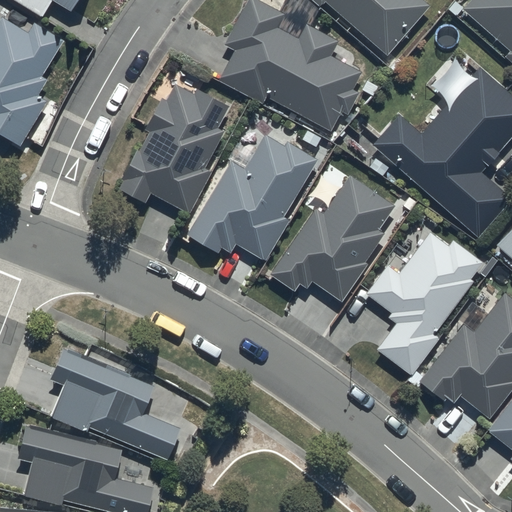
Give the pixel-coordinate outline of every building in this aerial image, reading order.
[(11,0),(42,18),(52,2),(69,12),(76,0),(11,0)] [(283,15),(255,0),(246,0),(223,45),(235,52),(220,79),(262,102),(264,97),(329,132),(340,112),(345,115),(357,93),(351,90),(360,73),(328,56),(336,42),(305,25),(297,40),(276,28),(283,15)] [(312,0),(319,6),(322,3),(386,58),(430,7),(421,0),(312,0)] [(511,0),(471,0),(464,8),(457,1),(447,12),(455,19),(462,11),(508,52),(504,57),(511,63),(511,0)] [(0,134),(21,147),(47,103),(37,97),(47,80),(41,77),(62,41),(33,23),(26,33),(0,17),(0,134)] [(399,115),(372,145),(477,239),(510,202),(480,174),(511,138),(511,95),(482,68),(422,136),(399,115)] [(228,108),(198,91),(196,90),(193,96),(173,85),(164,102),(161,100),(144,130),(150,134),(139,153),(136,151),(120,180),(122,181),(118,189),(143,203),(149,193),(185,213),(208,172),(204,169),(224,133),(217,129),(228,108)] [(244,169),(231,162),(186,238),(217,256),(221,249),(229,254),(234,245),(263,263),(288,221),(282,218),(316,159),(289,142),(286,146),(265,134),(244,169)] [(394,207),(349,176),(323,215),(314,209),(268,276),(291,292),(297,284),(306,290),(312,282),(341,302),(366,265),(364,264),(384,235),(378,231),(394,207)] [(511,262),(511,225),(494,247),(511,262)] [(447,246),(427,232),(398,275),(386,266),(366,295),(390,312),(385,318),(394,324),(375,351),(410,376),(436,339),(434,338),(472,284),(468,282),(481,264),(451,242),(447,246)] [(511,298),(504,293),(473,332),(464,326),(417,386),(441,405),(445,400),(452,405),(458,398),(488,421),(511,386),(511,298)] [(152,386),(62,349),(49,380),(63,386),(50,418),(86,433),(88,429),(165,461),(178,430),(140,414),(152,386)] [(511,399),(487,433),(511,451),(511,453),(507,460),(511,463),(511,399)] [(121,452),(25,425),(16,460),(30,463),(21,495),(61,506),(62,500),(104,511),(146,511),(152,490),(114,480),(121,452)]
